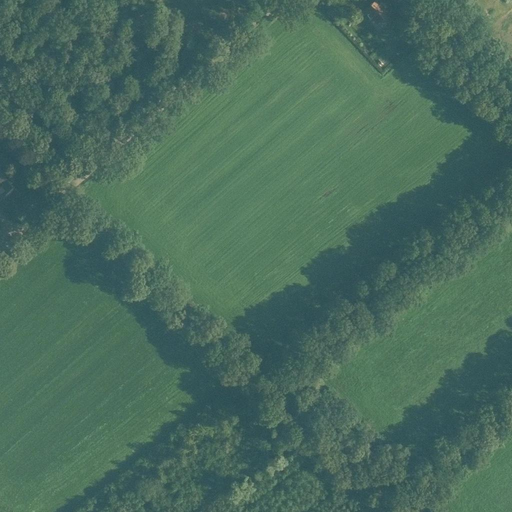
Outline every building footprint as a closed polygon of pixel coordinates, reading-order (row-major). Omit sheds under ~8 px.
[(391,10),(385,3),(381,0),(374,0),(373,1),(364,9),(365,10),(369,13),(367,14),(371,18),(372,17),(377,23),(391,10)] [(418,17),(423,13),(414,4),(410,8),(418,17)] [(412,26),(418,18),(405,5),(398,14),(412,26)] [(0,153),(0,174),(10,165),(0,153)] [(19,192),(7,179),(0,185),(0,206),(1,208),(19,192)]
